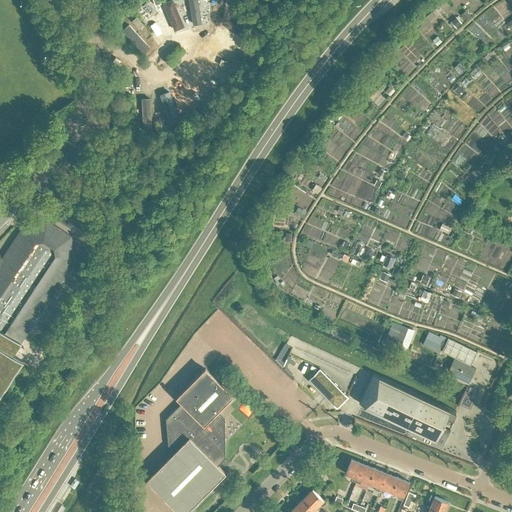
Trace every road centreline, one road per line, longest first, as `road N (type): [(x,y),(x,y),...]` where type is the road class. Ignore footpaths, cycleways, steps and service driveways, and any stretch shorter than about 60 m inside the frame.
road 1 (primary): [(171,291),(294,101),(380,0)]
road 2 (unclassified): [(511,500),(330,430),(241,511)]
road 3 (primary): [(171,291),(17,511)]
road 4 (primary): [(41,511),(171,291)]
road 5 (residential): [(0,219),(83,123),(89,45)]
road 6 (residential): [(142,68),(151,80),(173,70),(190,52),(186,39),(150,61)]
